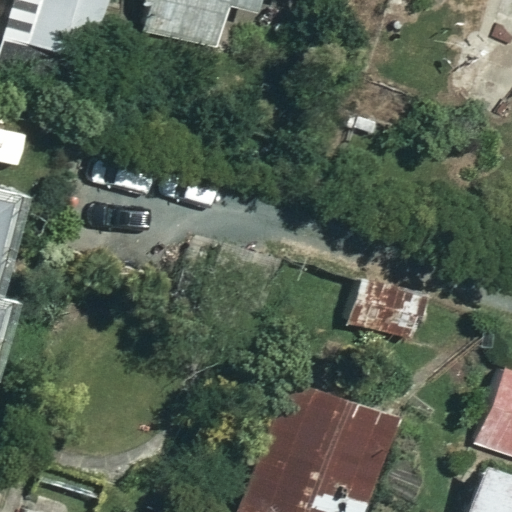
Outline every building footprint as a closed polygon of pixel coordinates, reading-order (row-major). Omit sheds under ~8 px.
[(90,0),(1,0),(0,8),(0,37),(81,53),(90,0)] [(210,43),(216,0),(251,5),(251,0),(140,0),(135,32),(210,43)] [(511,371),(489,364),(465,439),(511,454),(511,371)] [(343,511),(374,410),(258,375),(217,510),(222,511),(343,511)] [(511,511),(511,474),(459,459),(444,511),(511,511)]
